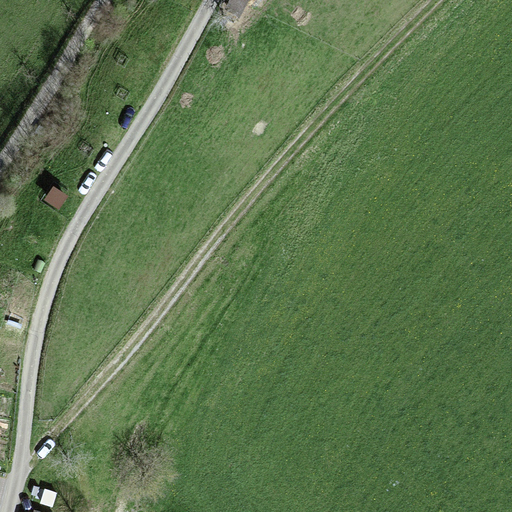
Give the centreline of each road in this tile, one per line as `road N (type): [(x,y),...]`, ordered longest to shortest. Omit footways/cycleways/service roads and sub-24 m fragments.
road 1 (track): [(438,0),(233,220),(17,478)]
road 2 (unclassified): [(211,0),(45,292),(7,511)]
road 3 (track): [(102,0),(0,164)]
